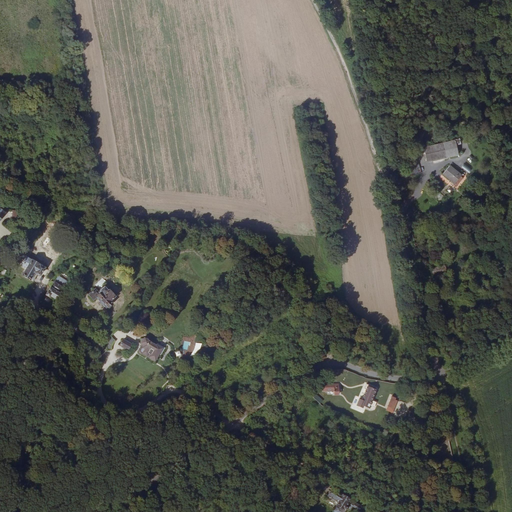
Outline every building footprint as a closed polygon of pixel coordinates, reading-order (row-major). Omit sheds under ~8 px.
[(446,159),(442,143),(423,148),(427,163),(446,159)] [(408,160),(412,174),(420,172),(416,157),(408,160)] [(467,173),(470,170),(463,163),(460,166),(467,173)] [(443,175),(455,184),(462,176),(450,166),(443,175)] [(39,276),(44,268),(27,258),(27,259),(25,258),(24,260),(25,261),(22,266),(27,269),(23,276),(31,280),(34,273),(37,275),(39,276)] [(481,262),(482,267),(493,265),(492,259),(481,262)] [(448,266),(430,270),(432,275),(449,271),(448,266)] [(74,282),(71,279),(59,294),(55,299),(54,299),(58,302),(74,282)] [(55,299),(59,294),(56,292),(60,287),(54,283),(51,288),(50,288),(45,295),(51,299),(52,297),(55,299)] [(115,298),(104,287),(98,292),(97,291),(94,291),(90,294),(89,297),(92,299),(95,300),(97,297),(108,308),(112,304),(110,302),(115,298)] [(199,335),(202,333),(199,330),(189,318),(186,320),(199,335)] [(111,336),(107,342),(111,345),(115,340),(111,336)] [(181,349),(192,351),(194,338),(184,336),(181,349)] [(160,353),(162,349),(156,345),(156,346),(150,343),(150,342),(145,338),(141,344),(144,345),(140,351),(143,353),(142,354),(146,356),(147,356),(152,359),(155,361),(160,353)] [(123,341),(120,345),(128,350),(130,345),(123,341)] [(180,369),(164,359),(160,364),(166,367),(165,368),(172,372),(172,371),(177,374),(180,369)] [(147,367),(161,376),(162,373),(148,364),(147,367)] [(375,391),(367,387),(362,401),(370,404),(375,391)] [(264,424),(258,434),(288,452),(291,448),(289,447),(290,445),(286,442),(285,444),(278,440),(279,438),(281,439),(283,437),(281,436),(282,434),(276,431),(277,430),(270,426),(269,427),(264,424)] [(295,441),(292,446),(304,454),(305,454),(306,455),(307,454),(308,454),(308,453),(309,452),(309,451),(309,450),(308,450),(307,449),(306,449),(295,441)] [(360,509),(361,506),(332,489),(328,496),(339,502),(337,505),(342,508),(344,509),(345,509),(346,509),(347,509),(348,508),(350,509),(352,506),(358,509),(358,508),(360,509)]
